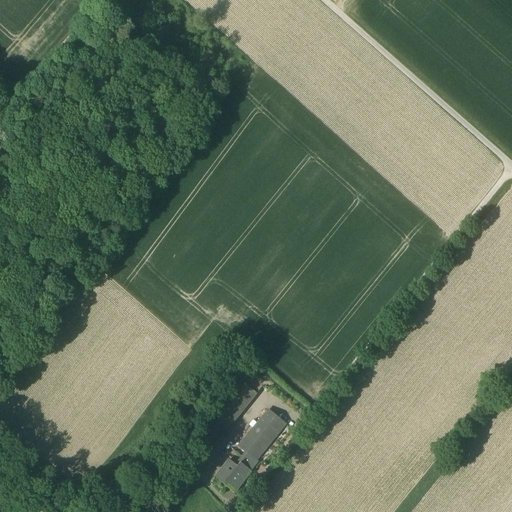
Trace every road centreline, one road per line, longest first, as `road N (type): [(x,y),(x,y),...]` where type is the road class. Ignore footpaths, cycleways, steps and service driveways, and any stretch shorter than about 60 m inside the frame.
road 1 (track): [(316,412),(511,169)]
road 2 (track): [(321,0),(511,165)]
road 3 (track): [(0,122),(102,0)]
road 4 (unclassified): [(236,511),(316,412)]
